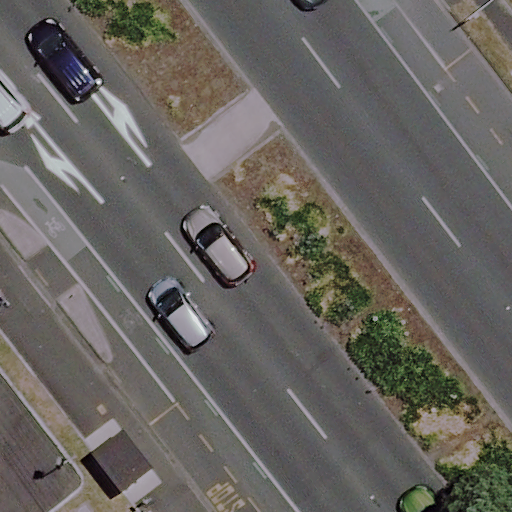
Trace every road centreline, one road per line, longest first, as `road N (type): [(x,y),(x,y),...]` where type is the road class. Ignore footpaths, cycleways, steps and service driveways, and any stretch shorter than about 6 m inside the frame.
road 1 (secondary): [(382,511),(0,31)]
road 2 (secondary): [(270,0),(511,312)]
